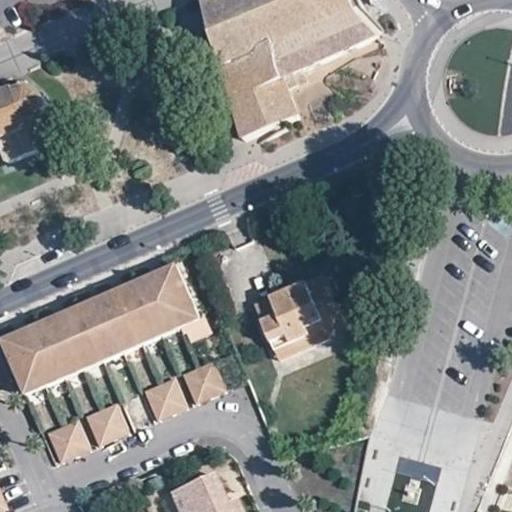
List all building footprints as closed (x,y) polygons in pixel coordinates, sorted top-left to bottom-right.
[(217,45),(245,142),(300,118),(292,97),(289,91),(301,85),(297,76),(378,37),(376,36),(381,31),(364,12),(359,0),(212,0),(205,3),(212,24),(217,45)] [(214,46),(217,45),(212,24),(207,27),(204,31),(203,34),(203,38),(206,42),(207,44),(214,46)] [(0,144),(39,128),(41,126),(43,123),(45,120),(48,115),(47,108),(46,103),(42,97),(35,92),(26,89),(16,91),(0,97),(0,144)] [(39,128),(0,144),(0,149),(2,149),(9,166),(42,153),(48,148),(50,146),(52,141),(51,136),(49,133),(43,129),(39,128)] [(169,281),(164,284),(186,334),(203,326),(179,270),(166,275),(169,281)] [(161,277),(154,280),(158,287),(164,284),(161,277)] [(325,279),(315,284),(317,290),(328,286),(325,279)] [(154,280),(141,286),(166,342),(186,334),(164,284),(158,287),(154,280)] [(275,353),(294,345),(309,339),(313,348),(337,337),(333,329),(345,324),(328,286),(317,290),(315,284),(286,296),(289,303),(277,307),(274,301),(257,309),(275,353)] [(141,286),(129,291),(132,298),(125,300),(147,350),(166,342),(141,286)] [(129,291),(122,294),(125,300),(132,298),(129,291)] [(122,294),(117,296),(119,303),(125,300),(122,294)] [(117,296),(103,302),(106,308),(128,358),(147,350),(125,300),(119,303),(117,296)] [(286,296),(274,301),(277,307),(289,303),(286,296)] [(103,302),(98,304),(101,311),(106,308),(103,302)] [(98,304),(81,311),(106,368),(128,358),(106,308),(101,311),(98,304)] [(106,368),(81,311),(67,317),(70,324),(65,326),(82,364),(98,357),(103,369),(106,368)] [(67,317),(62,319),(65,326),(70,324),(67,317)] [(62,319),(57,321),(60,328),(65,326),(62,319)] [(82,364),(65,326),(60,328),(57,321),(42,327),(62,373),(82,364)] [(349,332),(345,324),(333,329),(337,337),(349,332)] [(208,338),(203,326),(186,334),(191,345),(208,338)] [(62,373),(42,327),(29,333),(32,340),(27,342),(43,381),(62,373)] [(29,333),(24,335),(27,342),(32,340),(29,333)] [(24,335),(18,338),(21,344),(27,342),(24,335)] [(43,381),(27,342),(21,344),(18,338),(2,344),(18,381),(28,388),(43,381)] [(309,339),(294,345),(275,353),(279,362),(313,348),(309,339)] [(98,357),(82,364),(87,376),(103,369),(98,357)] [(246,389),(234,361),(218,368),(230,396),(246,389)] [(87,376),(82,364),(62,373),(67,384),(87,376)] [(218,368),(204,374),(216,402),(230,396),(218,368)] [(67,384),(62,373),(43,381),(48,392),(67,384)] [(204,374),(189,380),(201,408),(216,402),(204,374)] [(48,392),(43,381),(28,388),(18,381),(27,401),(48,392)] [(180,384),(164,390),(177,418),(192,412),(180,384)] [(164,390),(150,395),(163,425),(177,418),(164,390)] [(120,410),(104,416),(117,444),(132,439),(120,410)] [(117,444),(104,416),(90,422),(102,450),(117,444)] [(80,426),(66,433),(78,461),(92,455),(80,426)] [(78,461),(66,433),(52,439),(64,467),(78,461)] [(225,506),(220,496),(224,495),(216,475),(178,492),(186,511),(243,511),(239,500),(229,505),(225,506)] [(186,511),(178,492),(172,495),(179,511),(186,511)] [(229,505),(224,495),(220,496),(225,506),(229,505)]
